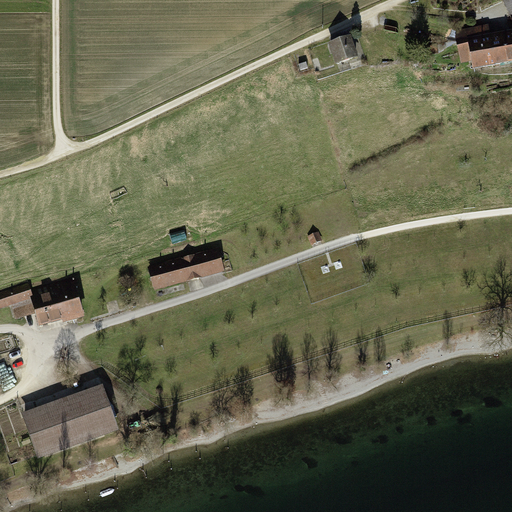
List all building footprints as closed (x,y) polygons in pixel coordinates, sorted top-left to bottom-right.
[(478,30),(457,34),(462,61),(472,59),(474,69),(511,62),(511,37),(481,43),(478,30)] [(339,43),(332,45),(338,64),(357,57),(351,39),(345,41),(343,37),(338,39),(339,43)] [(306,63),(299,65),(301,71),(308,69),(306,63)] [(192,228),(170,232),(173,246),(194,241),(192,228)] [(321,242),(318,234),(310,237),(313,245),(321,242)] [(217,251),(151,269),(156,289),(222,271),(217,251)] [(29,288),(0,297),(0,307),(32,297),(33,301),(13,307),(16,317),(36,312),(40,327),(65,320),(66,323),(71,321),(70,318),(83,315),(76,289),(79,288),(76,279),(31,291),(29,288)] [(90,394),(26,417),(39,455),(116,428),(103,390),(90,395),(90,394)]
